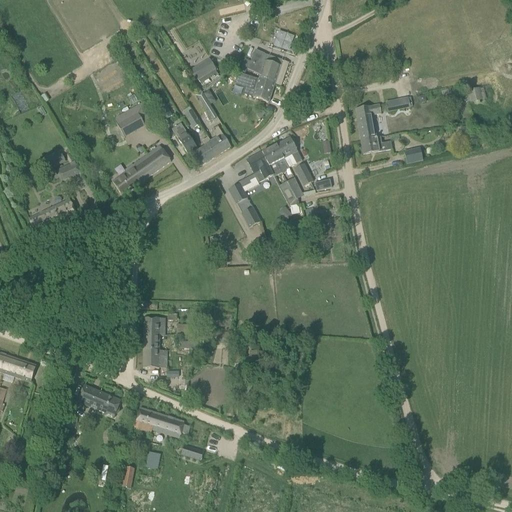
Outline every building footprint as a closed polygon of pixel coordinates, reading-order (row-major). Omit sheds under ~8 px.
[(135,43),(144,37),(141,33),(132,38),(135,43)] [(250,62),(247,70),(260,76),(258,80),(264,82),(261,90),(272,93),(280,67),(282,61),(273,58),(267,56),(264,64),(263,68),(259,66),(261,62),(265,55),(255,51),(250,62)] [(208,60),(191,70),(198,81),(215,70),(208,60)] [(240,74),(236,86),(244,89),(242,95),(252,98),(252,99),(264,103),(268,104),(272,93),(261,90),(264,82),(258,80),(240,74)] [(479,89),(468,92),(471,104),(482,101),(479,89)] [(200,90),(195,93),(197,96),(206,112),(205,113),(207,117),(206,117),(210,122),(217,118),(200,90)] [(207,92),(202,95),(206,100),(211,97),(207,92)] [(425,95),(418,97),(419,104),(426,102),(425,95)] [(161,99),(154,104),(164,121),(172,117),(161,99)] [(411,109),(409,99),(386,104),(387,113),(411,109)] [(116,119),(114,122),(117,127),(138,115),(144,127),(153,122),(149,114),(143,104),(135,108),(116,119)] [(379,106),(355,110),(360,142),(376,139),(375,133),(372,116),(381,114),(379,106)] [(190,108),(182,112),(193,129),(200,125),(190,108)] [(256,116),(260,119),(264,114),(260,110),(256,116)] [(180,125),(172,131),(178,140),(188,156),(191,154),(197,150),(195,148),(180,125)] [(471,126),(461,127),(462,135),(472,134),(471,126)] [(211,144),(208,146),(215,158),(231,148),(225,140),(219,130),(218,128),(212,131),(213,133),(216,138),(210,142),(211,144)] [(382,144),(381,138),(360,142),(363,155),(392,150),(391,143),(382,144)] [(205,148),(192,156),(200,168),(215,158),(208,146),(211,144),(210,142),(208,139),(202,142),(205,148)] [(302,162),(290,139),(276,146),(283,160),(291,156),(296,165),(302,162)] [(283,160),(276,146),(269,150),(280,171),(282,175),(286,173),(285,171),(288,169),(283,160)] [(171,163),(165,155),(159,147),(133,166),(134,168),(112,183),(122,197),(171,163)] [(269,150),(262,154),(274,177),(281,173),(282,175),(280,171),(269,150)] [(403,153),(405,165),(422,161),(419,150),(403,153)] [(42,161),(46,171),(65,163),(61,153),(42,161)] [(252,209),(247,200),(244,193),(259,185),(258,184),(265,181),(274,177),(262,154),(246,162),(253,175),(238,183),(239,184),(239,185),(229,191),(236,205),(241,215),(249,229),(260,223),(252,209)] [(62,182),(80,173),(74,161),(56,170),(62,182)] [(304,165),(294,170),(303,187),(313,183),(304,165)] [(294,179),(286,183),(296,201),(297,200),(302,197),(303,197),(300,191),(294,179)] [(330,180),(314,184),(315,188),(316,192),(332,188),(330,180)] [(296,201),(286,183),(279,187),(289,207),(298,205),(297,200),(296,201)] [(78,219),(74,210),(69,200),(29,220),(36,237),(78,219)] [(312,209),(305,211),(307,219),(314,217),(312,209)] [(288,212),(282,217),(286,222),(292,217),(288,212)] [(144,319),(143,336),(159,336),(164,336),(165,320),(144,319)] [(176,336),(195,337),(196,327),(176,326),(176,336)] [(231,334),(211,332),(210,340),(230,342),(231,334)] [(159,336),(143,336),(143,369),(159,370),(159,368),(166,368),(166,352),(159,351),(159,336)] [(242,346),(256,347),(256,339),(242,338),(242,346)] [(197,342),(180,342),(180,349),(196,350),(197,342)] [(264,352),(250,352),(250,366),(264,366),(264,352)] [(0,373),(30,383),(36,366),(0,354),(0,373)] [(248,370),(248,378),(249,378),(260,378),(260,370),(248,370)] [(63,378),(60,388),(60,391),(68,393),(71,380),(63,378)] [(84,386),(77,403),(114,418),(121,402),(84,386)] [(140,409),(136,422),(139,423),(137,430),(151,434),(152,431),(179,439),(181,434),(188,435),(190,428),(183,426),(184,423),(140,409)] [(56,427),(75,429),(77,419),(57,416),(56,427)] [(124,443),(116,441),(113,454),(117,455),(118,452),(122,452),(124,443)] [(184,446),(181,456),(200,462),(203,452),(184,446)] [(147,452),(145,468),(158,469),(159,454),(147,452)] [(124,467),(122,482),(131,483),(134,469),(124,467)]
